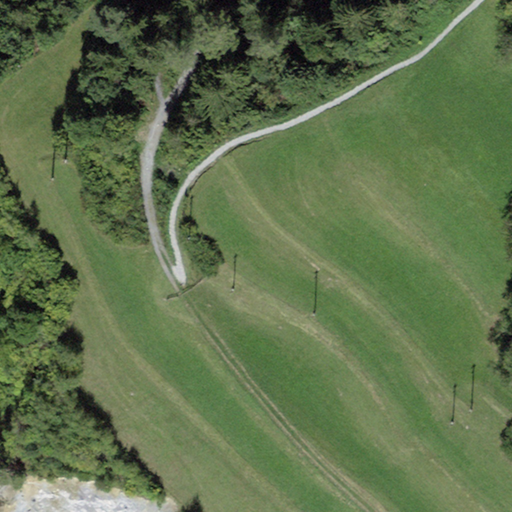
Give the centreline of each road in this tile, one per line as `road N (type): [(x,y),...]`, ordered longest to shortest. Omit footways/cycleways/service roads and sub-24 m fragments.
road 1 (track): [(170,277),(260,401),(372,511)]
road 2 (track): [(161,115),(144,182),(170,277)]
road 3 (track): [(231,0),(161,115)]
